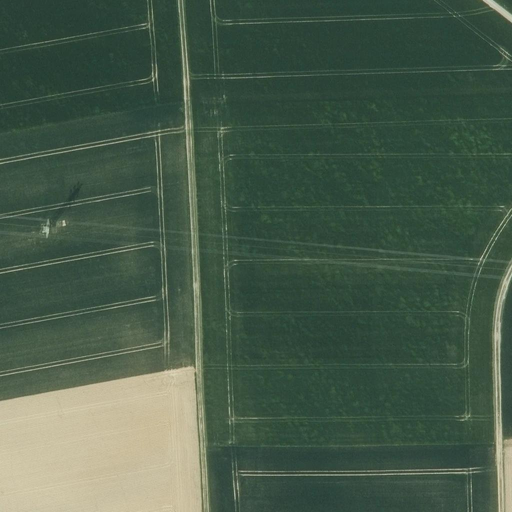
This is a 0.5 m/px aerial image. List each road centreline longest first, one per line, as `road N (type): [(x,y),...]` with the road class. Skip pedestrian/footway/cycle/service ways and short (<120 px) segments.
road 1 (track): [(181,0),(213,511)]
road 2 (track): [(499,511),(494,334),(511,266)]
